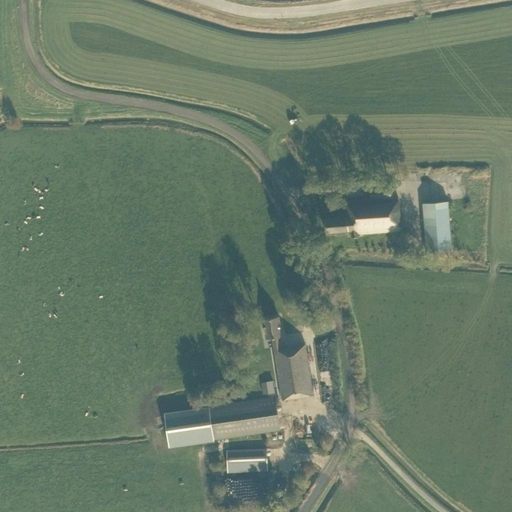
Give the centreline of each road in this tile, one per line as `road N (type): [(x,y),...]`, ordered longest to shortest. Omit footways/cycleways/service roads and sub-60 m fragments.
road 1 (unclassified): [(349,429),(348,355),(334,303),(265,162),(210,121),(56,84),(28,48),(23,0)]
road 2 (unclassified): [(376,0),(262,13),(204,0)]
road 3 (unclassified): [(444,511),(349,429)]
